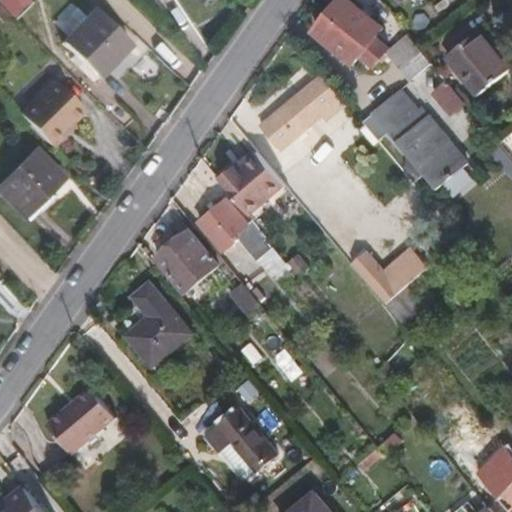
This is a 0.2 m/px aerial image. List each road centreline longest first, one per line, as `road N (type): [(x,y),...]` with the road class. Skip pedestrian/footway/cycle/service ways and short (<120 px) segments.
road 1 (residential): [(0,395),(281,0)]
road 2 (unknown): [(69,298),(244,511)]
